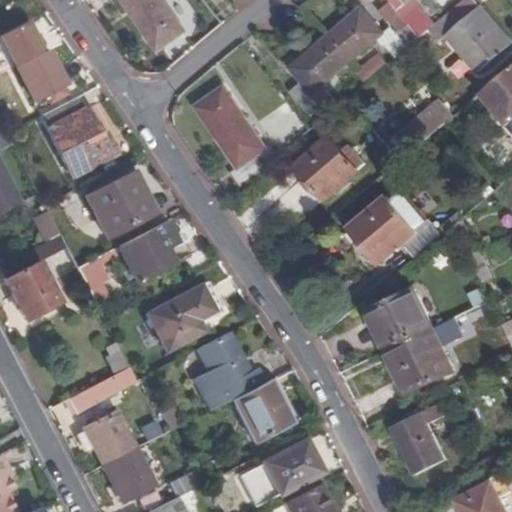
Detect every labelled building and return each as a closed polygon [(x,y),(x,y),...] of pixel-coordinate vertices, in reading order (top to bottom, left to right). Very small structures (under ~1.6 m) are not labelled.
[(165,0),(125,0),(158,46),(185,27),(165,0)] [(393,22),(410,43),(423,33),(414,22),(395,0),(393,0),(383,10),(393,22)] [(424,14),(412,0),(395,0),(414,22),(424,14)] [(481,6),(475,0),(461,0),(439,19),(450,33),(447,35),(479,72),(511,43),(511,35),(484,4),(481,6)] [(364,6),(329,36),(349,60),(379,35),(385,30),(384,29),(364,6)] [(393,22),(384,29),(385,30),(379,35),(395,56),(402,50),(410,43),(393,22)] [(322,83),(349,60),(329,36),(294,65),(306,80),(295,88),(312,109),(323,101),(330,111),(340,102),(329,87),(326,89),(322,83)] [(45,54),(17,68),(34,102),(62,89),(45,54)] [(511,66),(488,87),(511,116),(511,66)] [(268,146),(227,89),(201,109),(241,164),(233,171),(242,184),(265,165),(257,154),(268,146)] [(98,139),(76,99),(42,117),(72,177),(117,154),(107,135),(98,139)] [(395,138),(408,154),(450,119),(452,117),(438,102),(395,138)] [(0,159),(0,151),(14,144),(9,135),(0,118),(0,217),(24,205),(0,159)] [(330,140),(305,161),(334,194),(365,169),(349,150),(344,156),(330,140)] [(134,174),(88,198),(109,238),(155,212),(134,174)] [(409,242),(421,255),(446,235),(405,189),(395,199),(390,194),(340,238),(371,272),(409,242)] [(36,221),(48,243),(62,236),(50,214),(36,221)] [(171,226),(123,250),(140,286),(174,269),(166,253),(181,245),(171,226)] [(41,264),(69,250),(62,236),(48,243),(0,267),(26,318),(39,311),(43,317),(64,306),(41,264)] [(509,299),(485,250),(476,254),(497,298),(499,304),(509,299)] [(93,298),(115,288),(100,257),(78,267),(93,298)] [(199,288),(146,316),(166,355),(196,339),(189,327),(214,313),(199,288)] [(376,315),(391,348),(436,327),(420,293),(376,315)] [(457,372),(436,327),(391,348),(413,393),(457,372)] [(253,372),(231,332),(202,347),(214,369),(197,378),(213,410),(236,399),(267,383),(260,370),(253,372)] [(105,355),(115,376),(130,367),(120,348),(105,355)] [(112,377),(69,399),(76,412),(138,381),(130,367),(115,376),(112,377)] [(294,423),(273,380),(267,383),(236,399),(257,441),(294,423)] [(170,406),(180,427),(193,421),(183,400),(170,406)] [(442,404),(396,426),(418,473),(449,458),(432,422),(446,414),(442,404)] [(170,406),(160,410),(172,432),(180,427),(170,406)] [(154,485),(116,410),(84,427),(123,500),(154,485)] [(307,439),(266,462),(281,493),(323,471),(307,439)] [(13,475),(4,458),(0,459),(0,511),(15,511),(8,496),(15,493),(12,485),(8,477),(13,475)] [(193,471),(170,483),(177,496),(193,488),(200,484),(193,471)] [(510,511),(498,485),(462,502),(466,511),(510,511)] [(328,511),(317,487),(285,504),(288,511),(328,511)] [(149,511),(205,511),(193,488),(177,496),(149,511)]
